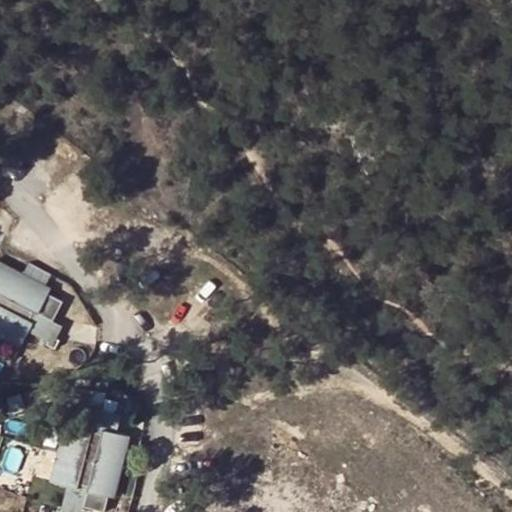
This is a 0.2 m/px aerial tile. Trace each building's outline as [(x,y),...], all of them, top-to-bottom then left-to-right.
[(0,333),(24,346),(32,330),(37,321),(29,317),(33,308),(42,313),(56,320),(66,300),(52,293),(54,288),(0,259),(0,333)] [(37,321),(32,330),(56,343),(65,325),(56,320),(42,313),(33,308),(29,317),(37,321)] [(70,418),(54,481),(71,485),(81,488),(83,478),(93,481),(90,490),(86,506),(108,511),(112,496),(117,497),(133,435),(106,428),(104,437),(95,434),(97,425),(70,418)] [(106,428),(97,425),(95,434),(104,437),(106,428)] [(81,488),(71,485),(64,511),(68,511),(84,511),(86,506),(90,490),(93,481),(83,478),(81,488)]
